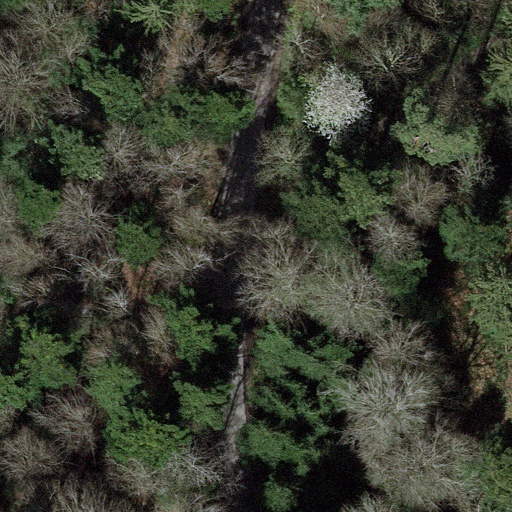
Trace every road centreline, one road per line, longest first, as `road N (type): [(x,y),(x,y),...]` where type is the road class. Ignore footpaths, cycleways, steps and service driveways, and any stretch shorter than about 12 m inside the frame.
road 1 (unclassified): [(237,511),(222,434),(219,336),(258,0)]
road 2 (track): [(511,45),(369,141),(222,282)]
